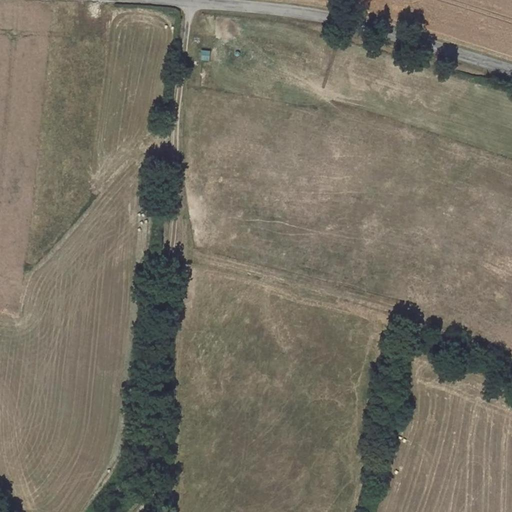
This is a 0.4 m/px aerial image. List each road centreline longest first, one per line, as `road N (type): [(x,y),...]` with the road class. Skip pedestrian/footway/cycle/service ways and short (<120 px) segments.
road 1 (track): [(189,1),(176,118),(164,447),(139,511)]
road 2 (unclassified): [(511,71),(288,10),(163,0)]
